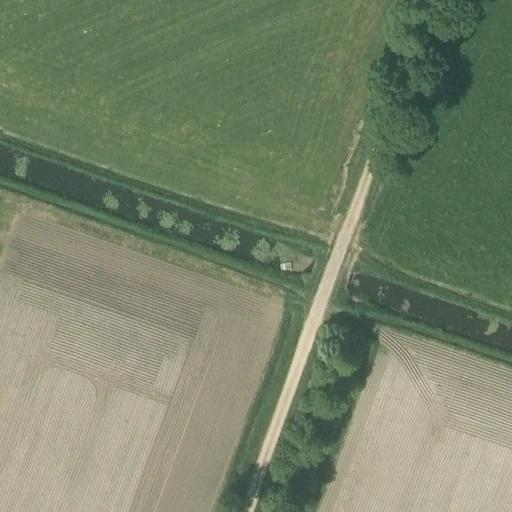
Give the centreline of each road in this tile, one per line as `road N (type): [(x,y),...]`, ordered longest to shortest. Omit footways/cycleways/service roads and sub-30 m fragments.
road 1 (track): [(238,511),(337,246)]
road 2 (track): [(337,246),(429,0)]
